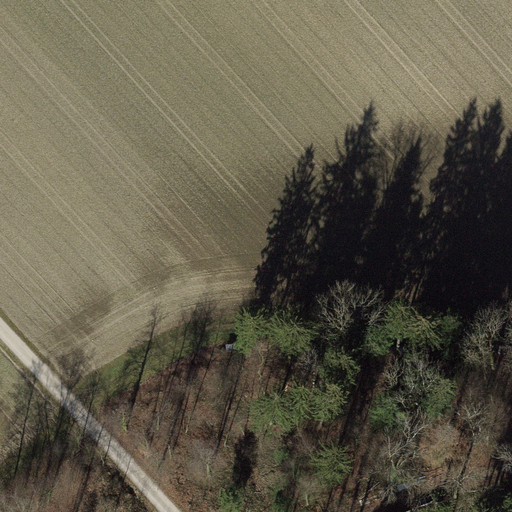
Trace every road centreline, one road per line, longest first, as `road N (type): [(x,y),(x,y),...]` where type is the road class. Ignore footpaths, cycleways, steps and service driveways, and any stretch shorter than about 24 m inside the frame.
road 1 (track): [(0,329),(171,511)]
road 2 (track): [(386,511),(511,460)]
